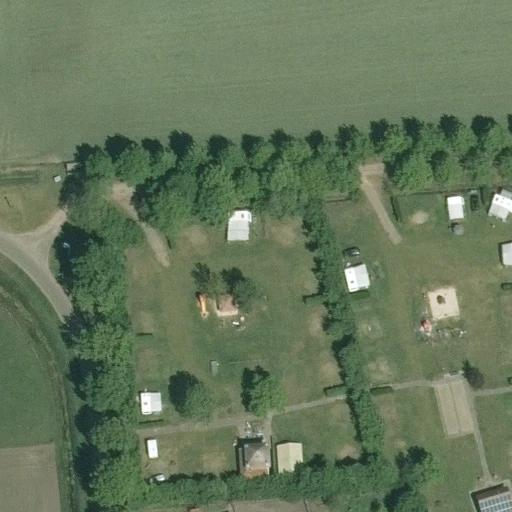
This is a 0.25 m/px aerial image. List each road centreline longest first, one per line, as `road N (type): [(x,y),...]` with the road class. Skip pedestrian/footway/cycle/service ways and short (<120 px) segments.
road 1 (track): [(511,158),(125,190),(88,198),(59,220)]
road 2 (unclassified): [(22,258),(85,353),(103,511)]
